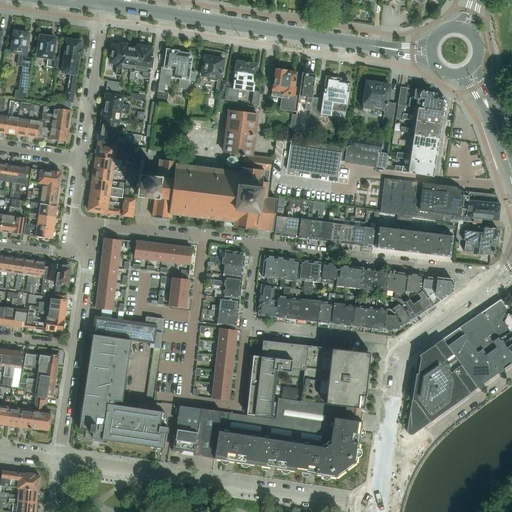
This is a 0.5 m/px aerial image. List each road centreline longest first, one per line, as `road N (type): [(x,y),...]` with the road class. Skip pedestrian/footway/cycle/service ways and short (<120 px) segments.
road 1 (unclassified): [(366,506),(58,459)]
road 2 (secondary): [(368,45),(101,4)]
road 3 (unclassified): [(482,287),(470,271),(257,245)]
road 4 (residential): [(401,350),(386,340),(248,323)]
road 5 (residential): [(78,158),(101,4)]
road 6 (unclassified): [(389,451),(414,454),(430,428),(511,370)]
